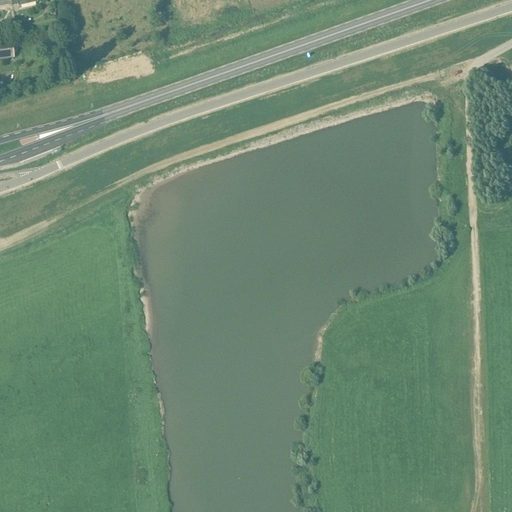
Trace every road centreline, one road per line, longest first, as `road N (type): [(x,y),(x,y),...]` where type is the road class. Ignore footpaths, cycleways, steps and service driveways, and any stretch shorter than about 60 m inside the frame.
road 1 (unclassified): [(0,188),(209,103),(511,5)]
road 2 (secondary): [(431,0),(106,114)]
road 3 (track): [(473,221),(483,511)]
road 4 (unclassified): [(511,46),(471,74),(466,92),(473,221)]
